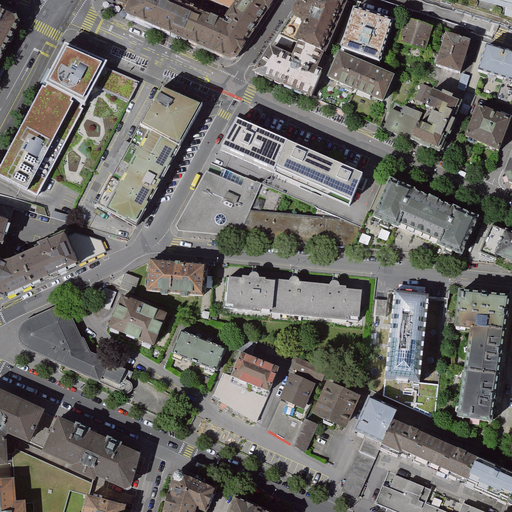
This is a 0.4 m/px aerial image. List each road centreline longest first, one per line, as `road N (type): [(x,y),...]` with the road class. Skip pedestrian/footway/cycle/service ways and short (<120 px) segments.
road 1 (residential): [(511,279),(149,243)]
road 2 (residential): [(511,204),(234,89)]
road 3 (residential): [(234,89),(59,7)]
road 4 (residential): [(163,439),(0,366)]
road 5 (residential): [(149,243),(234,89)]
road 6 (residential): [(149,243),(0,319)]
road 7 (residential): [(314,506),(163,439)]
road 8 (tertiary): [(0,112),(59,7)]
